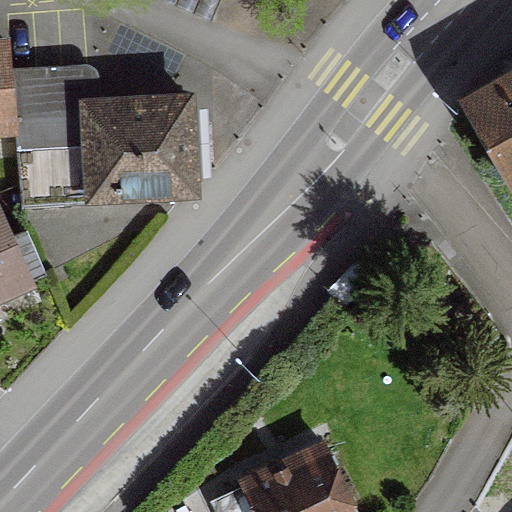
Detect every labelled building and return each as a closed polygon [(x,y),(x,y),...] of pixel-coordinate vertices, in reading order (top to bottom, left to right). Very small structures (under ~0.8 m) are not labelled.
[(0,131),(12,131),(6,71),(4,46),(0,46),(0,131)] [(9,70),(6,71),(12,131),(18,206),(88,201),(87,196),(189,191),(184,99),(87,105),(85,78),(10,82),(9,70)] [(511,71),(460,101),(510,187),(511,186),(511,71)] [(6,239),(0,226),(0,292),(40,274),(22,232),(6,239)] [(367,279),(357,269),(329,299),(339,308),(367,279)] [(352,511),(322,449),(269,474),(264,463),(245,472),(251,483),(209,502),(213,511),(352,511)]
